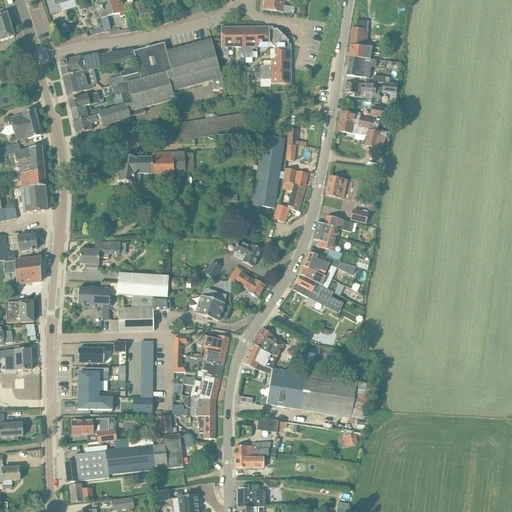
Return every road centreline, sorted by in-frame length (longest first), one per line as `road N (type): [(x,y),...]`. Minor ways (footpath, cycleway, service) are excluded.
road 1 (residential): [(228,511),(235,358),(301,248),(349,0)]
road 2 (residential): [(55,511),(50,335),(61,184),(37,57)]
road 3 (residential): [(37,57),(161,33)]
